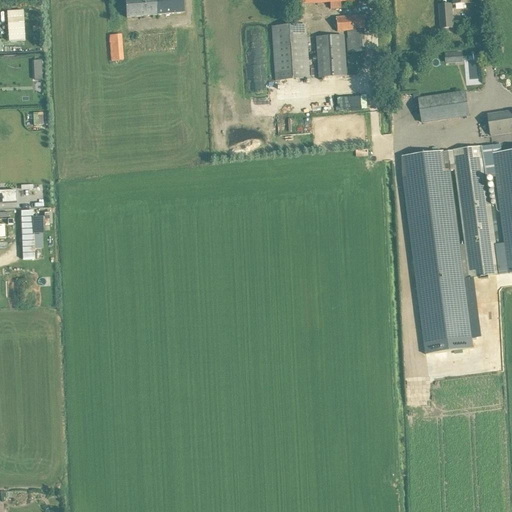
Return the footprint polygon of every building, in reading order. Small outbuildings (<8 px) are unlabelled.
[(183,13),(182,3),(182,0),(125,0),(126,17),(183,13)] [(356,2),(355,0),(301,0),(302,5),(329,3),(330,10),(341,9),(340,3),(356,2)] [(42,2),(29,3),(29,11),(43,10),(42,2)] [(441,29),(453,29),(451,5),(439,6),(441,29)] [(363,30),(371,30),(370,16),(336,18),(337,32),(346,32),(347,39),(346,39),(347,53),(365,51),(363,30)] [(478,18),(472,18),(470,20),(470,27),(478,26),(478,18)] [(272,29),(275,82),(309,80),(306,27),(272,29)] [(111,61),(123,60),(121,34),(109,35),(111,61)] [(346,76),(344,35),(315,37),(318,78),(346,76)] [(446,55),(446,63),(455,62),(454,62),(456,60),(455,54),(446,55)] [(42,68),(41,61),(33,61),(34,69),(42,68)] [(28,108),(26,73),(12,74),(14,108),(28,108)] [(423,123),(469,116),(466,92),(419,99),(423,123)] [(511,111),(488,115),(491,136),(511,133),(511,111)] [(470,279),(500,275),(488,178),(496,177),(510,274),(511,273),(511,151),(502,153),(501,145),(494,146),(483,147),(453,150),(453,151),(444,152),(443,152),(403,157),(403,177),(426,355),(473,349),(450,171),(455,170),(454,165),(455,165),(470,279)] [(34,147),(34,163),(47,162),(47,146),(34,147)] [(12,190),(33,189),(32,164),(11,165),(12,190)] [(0,203),(17,203),(16,191),(0,191),(0,203)] [(33,211),(21,211),(23,259),(35,259),(35,250),(34,235),(33,211)]
